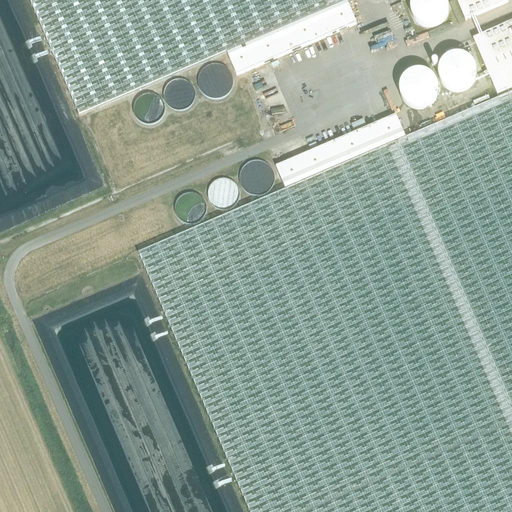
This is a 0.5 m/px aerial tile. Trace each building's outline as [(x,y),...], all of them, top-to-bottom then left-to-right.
[(29,0),(80,117),(227,54),(237,76),(357,25),(347,2),(352,0),(29,0)] [(436,27),(439,26),(441,24),(444,22),(446,20),(447,17),(448,14),(449,10),(449,7),(448,4),(447,1),(446,0),(413,0),(412,3),(411,7),(411,10),(411,13),(412,16),(413,19),(415,22),(418,24),(420,26),(423,27),(426,28),(429,28),(433,28),(436,27)] [(511,0),(456,0),(465,21),(511,1),(511,23),(473,40),(497,96),(511,89),(511,0)] [(371,22),(377,41),(389,38),(388,35),(402,31),(400,23),(410,20),(406,7),(394,10),(396,15),(371,22)] [(456,93),(459,93),(462,93),(466,91),(468,90),(471,88),(473,85),(475,82),(476,79),(477,76),(477,73),(476,70),(475,66),(474,64),(472,61),(469,59),(466,57),(463,56),(460,55),(457,55),(453,55),(450,56),(447,58),(445,60),(443,62),(441,65),(440,68),(439,71),(439,74),(439,77),(440,80),(441,83),(442,86),(445,88),(447,90),(450,92),(453,93),(456,93)] [(360,56),(328,67),(330,72),(334,77),(348,72),(338,80),(342,93),(330,98),(334,107),(335,106),(352,94),(351,95),(362,87),(364,86),(372,80),(373,80),(381,74),(380,72),(371,59),(370,59),(359,67),(360,71),(343,77),(362,62),(360,56)] [(234,86),(235,84),(234,80),(234,78),(232,75),(230,73),(228,71),(225,69),(220,68),(217,68),(213,69),(210,70),(208,72),(206,74),(204,77),(203,80),(203,83),(203,86),(204,89),(205,92),(207,95),(209,96),(212,98),(215,99),(218,100),(221,99),(225,98),(229,96),(230,95),(232,92),(234,89),(234,86)] [(415,112),(418,112),(421,111),(424,110),(427,108),(430,106),(432,104),(434,101),(435,98),(435,94),(435,91),(435,88),(434,85),(432,82),(430,79),(428,77),(425,75),(422,74),(419,73),(415,73),(412,74),(409,75),(406,76),(404,78),(401,80),(400,83),(398,86),(398,89),(397,92),(398,95),(398,98),(400,101),(401,104),(403,106),(406,108),(409,110),(412,111),(415,112)] [(198,98),(198,96),(198,92),(197,89),(195,87),(194,85),(192,83),(188,81),(186,80),(183,80),(180,80),(176,81),(174,82),(171,84),(169,87),(167,89),(166,92),(166,95),(166,98),(167,101),(168,104),(170,107),(173,108),(175,110),(179,111),(182,112),(185,111),(189,110),(191,108),(193,107),(196,104),(197,101),(198,98)] [(261,92),(272,88),(270,84),(259,88),(261,92)] [(393,109),(397,108),(387,87),(384,88),(393,109)] [(511,511),(511,93),(406,139),(396,116),(276,168),(286,191),(139,254),(249,511),(511,511)] [(166,114),(166,111),(166,108),(165,104),(163,102),(162,100),(160,98),(156,96),(153,95),(151,95),(148,95),(144,96),(142,97),(139,99),(137,102),(135,104),(134,108),(134,111),(134,114),(135,117),(137,120),(139,122),(141,124),(143,125),(146,126),(149,127),(152,127),(155,126),(158,124),(161,122),(163,120),(165,116),(166,114)] [(278,100),(266,104),(269,114),(281,111),(278,100)] [(275,183),(275,181),(275,177),(274,174),(273,172),(271,170),(269,168),(266,166),(262,165),(259,165),(257,165),(253,166),(250,168),(248,170),(245,173),(244,175),(244,178),(243,181),(244,183),(244,186),(246,189),(248,192),(250,194),(253,195),(257,196),(259,197),(262,196),(266,195),(269,194),(271,192),(273,189),(274,186),(275,183)] [(240,199),(241,196),(240,193),(239,190),(238,187),(237,185),(234,183),(231,181),(228,180),(226,180),(223,180),(219,181),(217,182),(213,185),(212,187),(210,190),(209,192),(209,196),(209,199),(210,201),(211,204),(213,207),(215,209),(218,210),(222,212),(225,212),(228,212),(232,210),(234,209),(236,207),(238,204),(240,201),(240,199)] [(208,213),(208,210),(208,207),(207,204),(206,202),(204,199),(202,197),(199,195),(197,195),(194,194),(190,194),(187,195),(184,196),(182,198),(179,201),(178,203),(177,206),(176,210),(176,212),(177,215),(178,218),(180,221),(183,223),(186,225),(189,226),(191,226),(194,226),(198,225),(200,224),(203,222),(205,219),(207,216),(208,213)]
